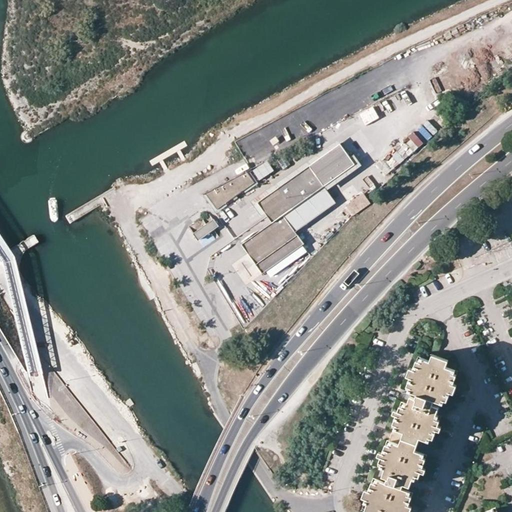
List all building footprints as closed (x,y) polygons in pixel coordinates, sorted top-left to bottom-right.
[(324,185),(354,163),(339,142),(308,165),(324,185)] [(386,159),(378,165),(385,175),(393,169),(386,159)] [(268,160),(252,169),(259,181),(274,172),(268,160)] [(258,202),(272,222),(282,215),(323,185),(308,165),(258,202)] [(217,209),(255,183),(246,171),(211,190),(206,193),(217,209)] [(333,198),(324,185),(313,193),(322,205),(333,198)] [(301,220),(322,205),(313,193),(292,208),(301,220)] [(370,201),(364,193),(347,205),(353,214),(370,201)] [(301,220),(292,208),(282,215),(294,232),(305,225),(301,220)] [(253,260),(262,273),(303,244),(282,215),(272,222),(242,244),(253,260)] [(193,234),(198,240),(218,227),(213,220),(193,234)] [(394,428),(392,434),(417,444),(419,437),(431,441),(436,428),(437,425),(440,416),(436,414),(429,411),(434,399),(440,402),(445,403),(450,390),(453,383),(457,370),(445,366),(441,364),(443,358),(436,356),(434,362),(430,360),(418,356),(413,368),(410,376),(406,389),(415,392),(414,397),(410,396),(407,404),(401,402),(398,410),(397,414),(392,427),(394,428)] [(434,399),(429,411),(436,414),(440,402),(434,399)] [(365,498),(361,509),(367,511),(404,511),(407,505),(412,492),(407,490),(401,488),(406,476),(412,478),(417,480),(420,470),(421,467),(426,454),(415,450),(417,444),(392,434),(390,440),(387,439),(382,452),(381,456),(377,465),(385,468),(382,476),(385,477),(384,482),(372,477),(368,490),(365,498)] [(406,476),(401,488),(407,490),(412,478),(406,476)]
